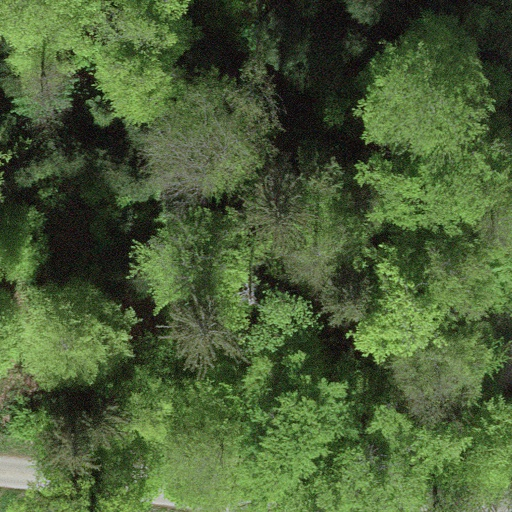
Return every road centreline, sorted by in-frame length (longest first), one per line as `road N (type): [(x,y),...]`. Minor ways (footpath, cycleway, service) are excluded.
road 1 (unclassified): [(511,503),(310,507),(0,473)]
road 2 (track): [(156,490),(211,448),(511,347)]
